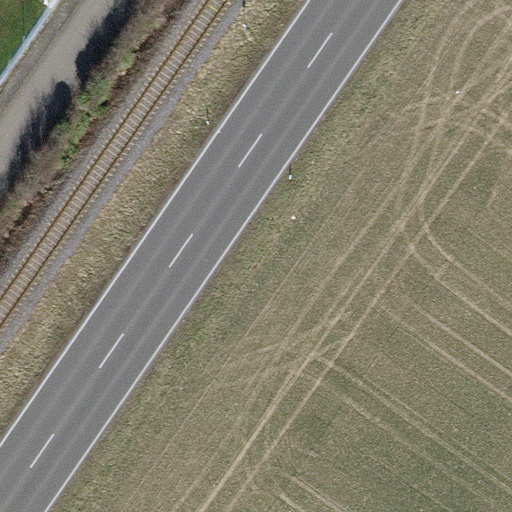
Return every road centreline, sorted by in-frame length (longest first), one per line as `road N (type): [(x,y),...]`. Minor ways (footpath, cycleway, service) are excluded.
road 1 (primary): [(346,0),(0,493)]
road 2 (residential): [(0,154),(106,0)]
